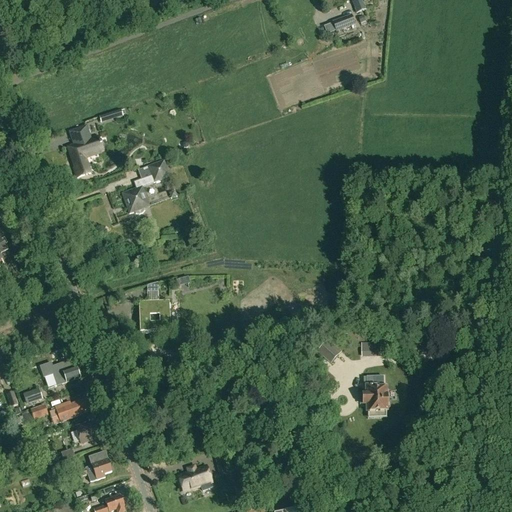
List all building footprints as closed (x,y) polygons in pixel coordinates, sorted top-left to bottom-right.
[(363,0),(353,0),(352,1),(357,14),(367,10),(363,0)] [(333,22),(336,30),(337,32),(356,25),(352,15),(333,22)] [(113,120),(113,118),(117,117),(115,112),(111,113),(104,115),(107,122),(113,120)] [(74,169),(77,179),(91,174),(85,157),(103,150),(101,146),(102,145),(101,143),(100,143),(98,138),(91,141),(87,127),(69,133),(74,146),(68,148),(75,169),(74,169)] [(146,210),(145,209),(151,207),(143,187),(170,177),(165,161),(139,171),(142,180),(137,182),(138,184),(136,185),(137,189),(123,194),(130,214),(136,212),(136,214),(140,214),(143,213),(146,210)] [(0,259),(11,253),(7,245),(8,244),(5,238),(2,240),(1,239),(0,238),(0,259)] [(171,333),(170,301),(139,302),(141,334),(151,333),(150,315),(160,315),(160,333),(171,333)] [(341,352),(328,341),(318,352),(330,363),(330,364),(341,352)] [(30,367),(27,360),(20,363),(22,370),(30,367)] [(51,364),(40,368),(44,379),(53,376),(56,385),(61,384),(62,385),(80,379),(76,368),(75,368),(72,361),(55,367),(52,368),(51,364)] [(374,387),(374,378),(368,378),(368,387),(366,387),(366,395),(363,395),(364,406),(367,406),(367,413),(388,412),(388,390),(385,388),(379,388),(379,386),(374,387)] [(26,405),(43,399),(39,389),(23,395),(26,405)] [(12,408),(19,406),(14,392),(7,395),(12,408)] [(87,399),(71,405),(70,402),(54,407),(56,410),(49,413),(54,426),(92,412),(87,399)] [(31,410),(35,421),(49,416),(45,405),(31,410)] [(33,422),(30,414),(21,417),(22,419),(23,419),(25,424),(33,422)] [(101,438),(96,424),(77,430),(82,444),(101,438)] [(55,464),(74,457),(72,450),(52,456),(55,464)] [(106,452),(90,457),(90,458),(86,460),(88,468),(80,471),(82,478),(88,476),(91,483),(106,478),(105,475),(113,472),(106,452)] [(60,473),(70,469),(68,462),(58,466),(60,473)] [(228,464),(218,466),(220,473),(229,471),(228,464)] [(201,487),(202,492),(212,489),(210,484),(212,483),(206,467),(178,477),(182,491),(191,488),(192,490),(201,487)] [(93,502),(98,501),(100,499),(98,494),(91,496),(93,502)] [(114,511),(117,511),(116,511),(125,511),(124,509),(124,508),(120,496),(105,502),(106,507),(94,511),(114,511)] [(188,500),(191,506),(201,502),(198,496),(188,500)] [(77,511),(74,502),(53,511),(50,511),(77,511)]
